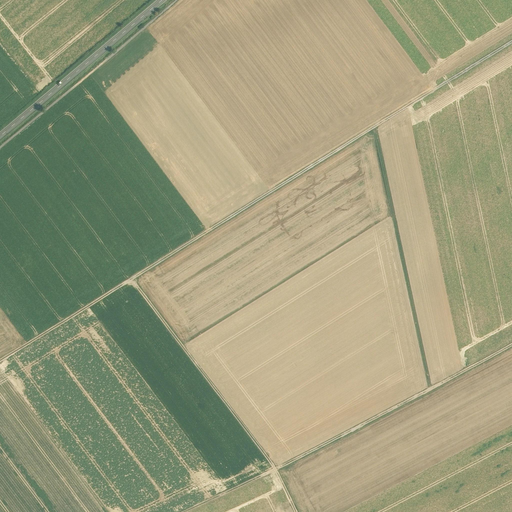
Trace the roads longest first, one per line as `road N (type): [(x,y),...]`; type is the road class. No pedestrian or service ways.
road 1 (track): [(511,43),(0,360)]
road 2 (track): [(511,346),(184,511)]
road 3 (track): [(296,511),(276,469),(131,279)]
road 4 (track): [(376,128),(430,388)]
road 5 (primary): [(0,137),(162,0)]
